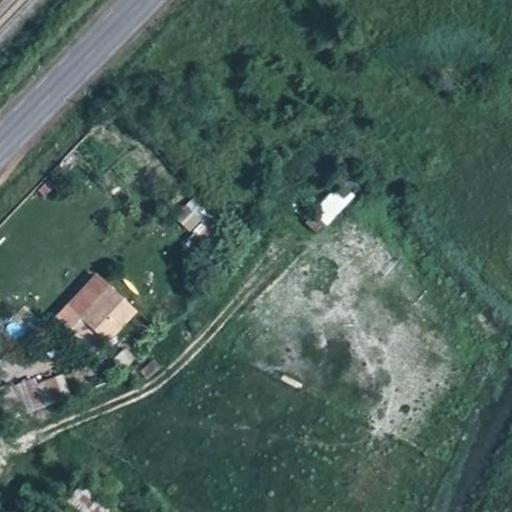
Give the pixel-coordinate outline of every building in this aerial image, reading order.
[(313,212),(328,226),(354,199),(339,185),(313,212)] [(177,210),(187,231),(207,223),(197,201),(177,210)] [(208,267),(236,236),(222,223),(195,254),(208,267)] [(95,353),(136,310),(97,274),(69,305),(80,315),(68,329),(95,353)] [(57,318),(61,322),(68,329),(80,315),(69,305),(57,318)] [(135,357),(125,348),(116,357),(127,366),(135,357)] [(35,377),(45,404),(71,394),(61,368),(35,377)] [(13,385),(24,414),(45,404),(35,377),(13,385)] [(0,404),(10,420),(24,414),(13,385),(11,381),(0,386),(0,404)] [(117,511),(81,485),(61,511),(117,511)]
